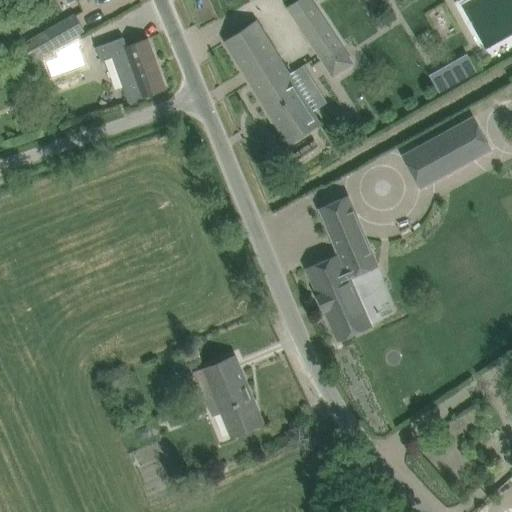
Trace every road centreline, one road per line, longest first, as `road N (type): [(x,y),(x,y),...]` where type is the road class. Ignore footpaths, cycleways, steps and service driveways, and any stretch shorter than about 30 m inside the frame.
road 1 (unclassified): [(197,95),(314,373),(366,445)]
road 2 (unclassified): [(0,162),(197,95)]
